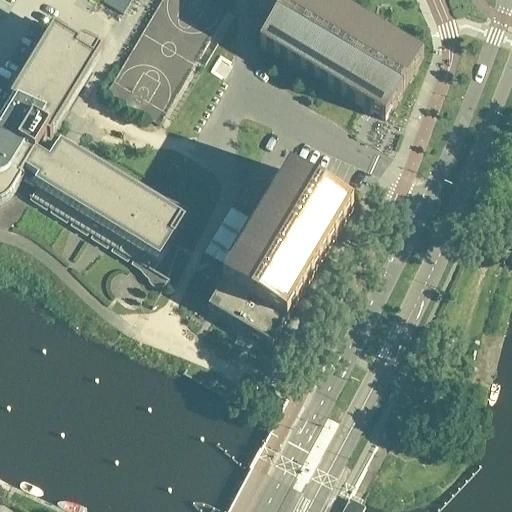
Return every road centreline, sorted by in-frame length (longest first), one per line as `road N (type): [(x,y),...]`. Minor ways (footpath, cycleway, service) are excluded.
road 1 (secondary): [(504,0),(424,207),(264,511)]
road 2 (secondary): [(306,511),(459,202),(511,65)]
